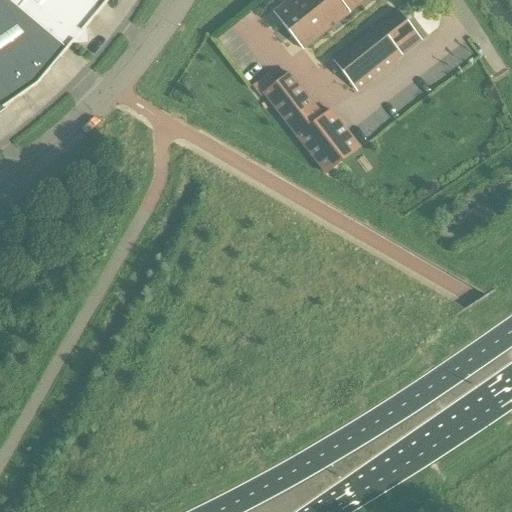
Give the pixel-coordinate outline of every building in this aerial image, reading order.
[(67,52),(5,0),(0,0),(0,104),(1,105),(3,108),(3,109),(4,110),(38,86),(39,85),(67,52)] [(5,0),(67,52),(75,42),(74,41),(73,32),(82,32),(83,33),(110,0),(5,0)] [(304,49),(365,0),(290,0),(275,13),(304,49)] [(357,92),(422,41),(399,12),(334,62),(357,92)] [(325,174),(359,148),(330,111),(322,117),(289,73),(264,93),(325,174)]
